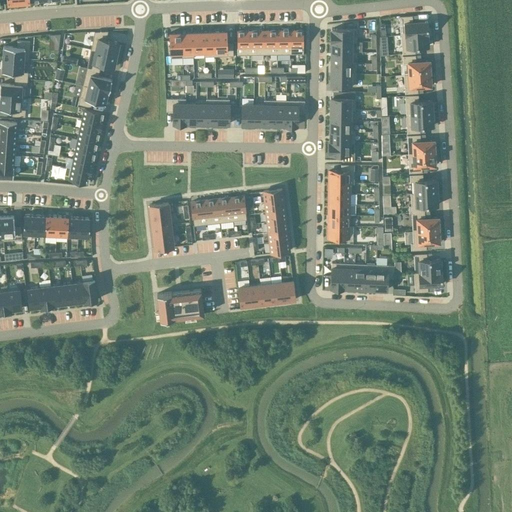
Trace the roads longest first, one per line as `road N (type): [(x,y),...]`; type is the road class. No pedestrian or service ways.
road 1 (residential): [(320,10),(424,2),(440,8),(458,293),(439,309),(313,300),(311,150)]
road 2 (residential): [(116,143),(311,150)]
road 3 (residential): [(142,8),(320,10)]
road 4 (residential): [(0,20),(142,8)]
road 5 (residential): [(311,150),(320,10)]
road 6 (residential): [(142,8),(116,143)]
